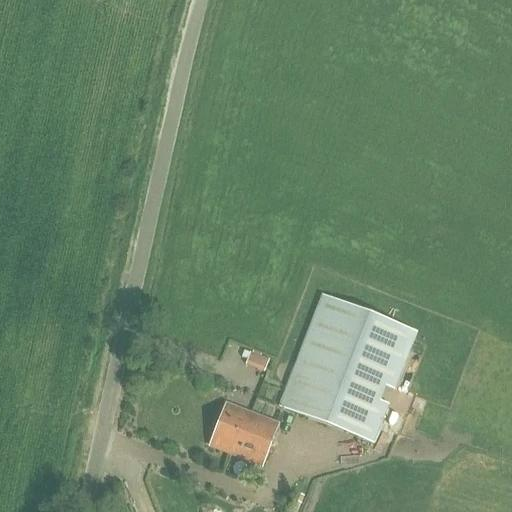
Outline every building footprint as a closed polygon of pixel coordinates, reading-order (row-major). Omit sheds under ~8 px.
[(417,332),(323,296),(280,407),(375,444),(390,406),(379,402),(385,386),(395,389),(417,332)] [(244,352),(242,357),(248,360),(250,354),(244,352)] [(265,372),(270,360),(252,353),(247,365),(265,372)] [(226,404),(218,425),(270,446),(279,425),(226,404)] [(210,445),(262,466),(270,446),(218,425),(210,445)] [(292,492),(284,511),(297,511),(304,497),(292,492)]
